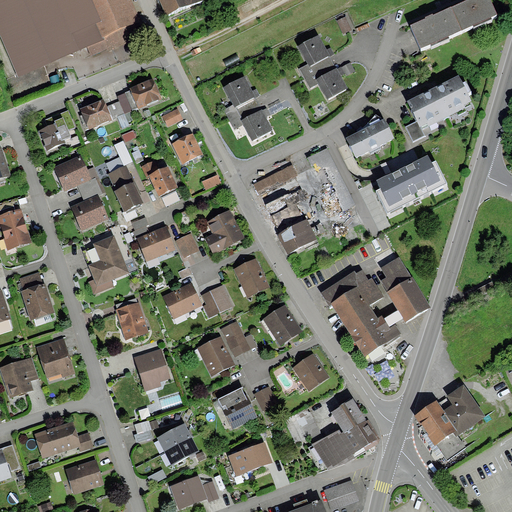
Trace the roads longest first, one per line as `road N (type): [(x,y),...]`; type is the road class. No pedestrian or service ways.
road 1 (tertiary): [(396,436),(511,65)]
road 2 (residential): [(235,177),(276,256),(396,436)]
road 3 (residential): [(101,395),(10,117)]
road 4 (residential): [(396,13),(368,89),(348,111),(235,177)]
road 5 (residential): [(10,117),(170,54)]
road 6 (residential): [(229,511),(366,462),(385,465)]
road 7 (residential): [(170,54),(235,177)]
road 8 (track): [(286,0),(170,54)]
road 9 (residential): [(139,511),(101,395)]
